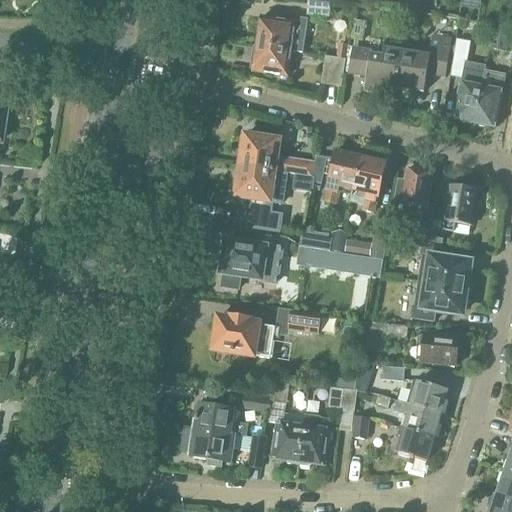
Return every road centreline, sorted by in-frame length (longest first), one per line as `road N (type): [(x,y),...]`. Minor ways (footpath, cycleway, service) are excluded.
road 1 (residential): [(511,168),(105,58)]
road 2 (secondary): [(51,474),(105,58)]
road 3 (residential): [(446,502),(51,474)]
road 4 (residential): [(446,502),(490,381),(511,277)]
